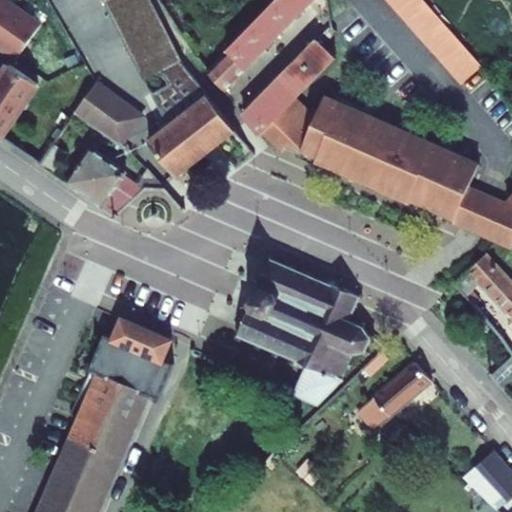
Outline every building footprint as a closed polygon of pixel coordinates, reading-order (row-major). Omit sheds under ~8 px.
[(0,0),(0,50),(15,61),(39,26),(0,0)] [(178,58),(149,0),(104,0),(143,76),(178,58)] [(301,14),(286,0),(278,0),(265,14),(283,33),(301,14)] [(286,0),(301,14),(314,0),(286,0)] [(481,68),(421,0),(384,0),(460,87),(481,68)] [(283,33),(265,14),(246,33),(264,52),(283,33)] [(333,34),(328,29),(323,34),(327,39),(333,34)] [(264,52),(246,33),(227,53),(245,71),(264,52)] [(334,56),(322,44),(318,40),(297,61),(313,77),(334,56)] [(223,93),(245,71),(227,53),(208,72),(223,93)] [(294,97),(313,77),(297,61),(277,81),(294,97)] [(0,77),(0,136),(3,139),(40,87),(8,65),(0,77)] [(146,114),(100,81),(94,88),(77,113),(123,146),(146,114)] [(294,97),(277,81),(262,96),(278,113),(292,98),(294,97)] [(234,130),(206,94),(146,142),(175,177),(234,130)] [(259,132),(278,113),(262,96),(241,117),(256,136),(259,132)] [(278,113),(259,132),(275,145),(277,142),(299,152),(300,150),(452,218),(467,186),(477,164),(462,158),(461,161),(426,145),(428,142),(402,130),(400,133),(366,117),(367,115),(341,102),(340,106),(322,98),(314,116),(305,112),(292,98),(278,113)] [(40,164),(52,172),(66,153),(54,144),(40,164)] [(95,150),(70,185),(122,222),(143,203),(171,204),(147,172),(138,185),(124,175),(126,172),(95,150)] [(467,186),(452,218),(467,225),(480,230),(487,217),(492,222),(507,206),(504,203),(467,186)] [(511,195),(504,203),(507,206),(492,222),(487,217),(480,230),(479,233),(508,246),(511,238),(511,195)] [(469,272),(511,315),(511,279),(487,254),(469,272)] [(347,389),(389,349),(365,328),(352,322),(360,302),(364,303),(366,298),(360,295),(359,298),(333,286),(334,283),(329,281),(327,284),(314,278),(316,275),(310,273),(309,276),(297,271),(298,267),(293,265),(291,268),(274,261),(276,258),(270,255),(266,262),(270,263),(262,282),(258,281),(255,287),(259,288),(252,306),(248,304),(245,311),(249,312),(239,334),(236,332),(232,340),(236,341),(237,338),(258,347),(257,350),(263,352),(264,350),(275,354),(274,357),(279,360),(281,357),(292,362),(291,365),(298,368),(299,365),(311,370),(301,393),(320,401),(341,382),(347,389)] [(101,511),(153,390),(121,377),(131,354),(162,367),(173,341),(151,332),(126,321),(44,511),(101,511)] [(511,364),(494,382),(501,390),(511,378),(511,364)] [(434,384),(417,365),(377,400),(393,419),(434,384)] [(511,505),(511,503),(511,472),(495,454),(466,483),(496,511),(507,501),(511,505)]
